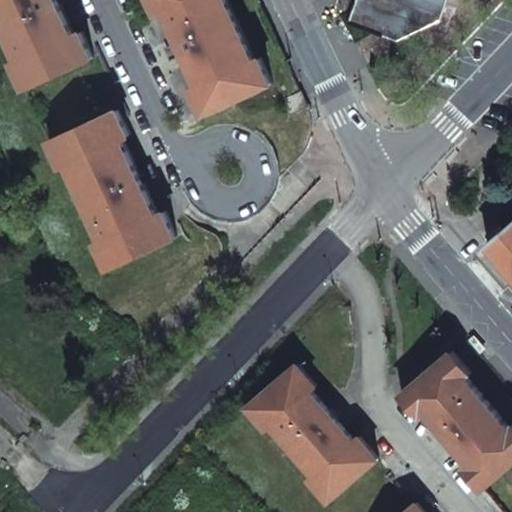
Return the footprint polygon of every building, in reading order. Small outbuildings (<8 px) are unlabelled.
[(0,0),(0,13),(21,60),(14,64),(26,89),(94,56),(83,31),(75,34),(59,0),(0,0)] [(194,90),(205,114),(274,82),(263,58),(255,61),(227,0),(152,0),(159,13),(167,9),(202,86),(194,90)] [(356,0),(351,15),(401,32),(408,9),(432,17),(438,0),(356,0)] [(300,92),(282,100),(289,115),(307,107),(300,92)] [(124,138),(131,134),(119,110),(51,142),(62,167),(70,163),(105,240),(98,243),(109,268),(179,236),(167,211),(159,215),(124,138)] [(511,222),(488,243),(511,271),(511,222)] [(422,416),(427,410),(472,462),(466,467),(486,490),(511,467),(511,427),(510,429),(466,378),(472,373),(453,351),(402,394),(422,416)] [(312,478),(330,500),(379,457),(361,437),(356,441),(312,390),(318,385),(299,364),(250,406),(268,427),(273,423),(318,474),(312,478)] [(426,511),(418,503),(407,511),(426,511)]
